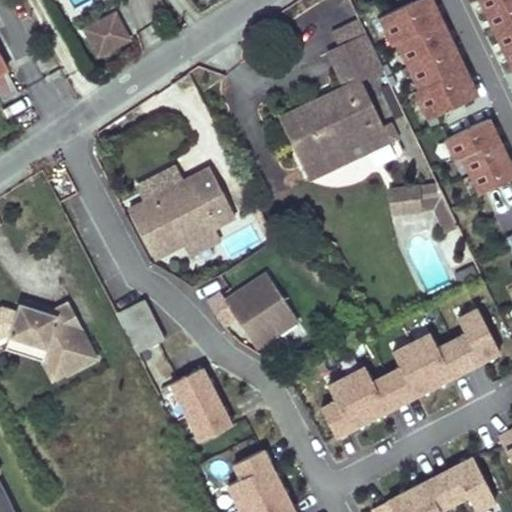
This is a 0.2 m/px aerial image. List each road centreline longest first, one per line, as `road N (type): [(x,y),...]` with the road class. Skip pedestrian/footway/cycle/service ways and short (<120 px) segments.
road 1 (residential): [(0,172),(266,0)]
road 2 (unknown): [(67,128),(0,6)]
